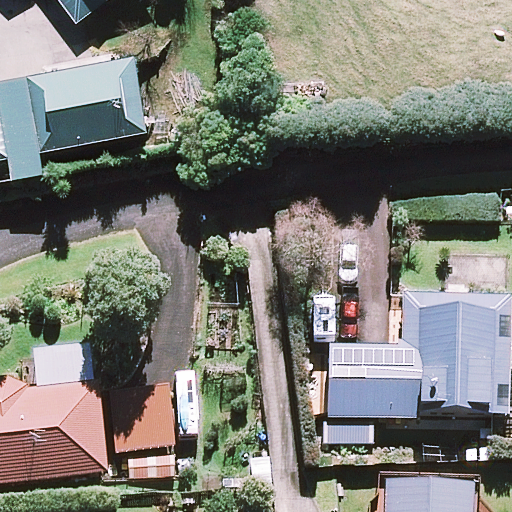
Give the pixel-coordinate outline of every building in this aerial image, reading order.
[(55,0),(80,33),(124,0),(55,0)] [(150,149),(138,71),(0,90),(0,170),(13,169),(16,189),(42,185),(39,165),(150,149)] [(511,296),(404,294),(403,347),(330,345),(328,413),(421,415),(421,398),(508,400),(509,365),(511,365),(511,296)] [(0,480),(107,468),(97,381),(23,389),(21,385),(18,382),(15,379),(11,376),(6,375),(2,374),(0,373),(0,480)] [(381,511),(469,511),(471,476),(383,473),(381,511)]
